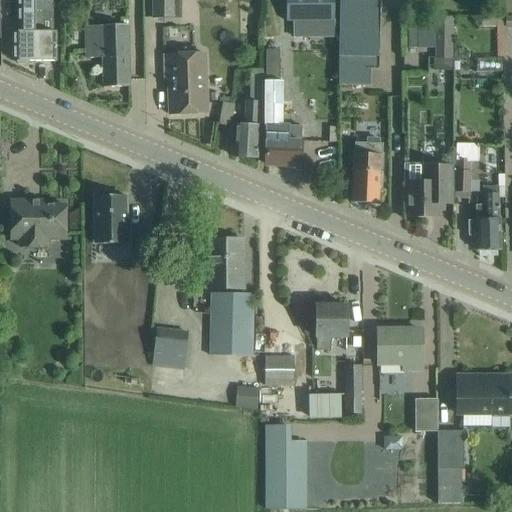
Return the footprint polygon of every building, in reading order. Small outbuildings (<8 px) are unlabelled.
[(34,61),(33,0),(18,0),(18,33),(14,33),(14,61),(17,61),(19,65),(26,65),(28,61),(34,61)] [(51,0),(33,0),(34,61),(56,61),(57,32),(52,32),(51,0)] [(65,0),(66,17),(94,16),(93,0),(65,0)] [(174,0),(155,0),(156,19),(175,18),(174,0)] [(333,0),(286,0),(287,25),(334,24),(333,0)] [(339,17),(339,70),(338,88),(369,89),(369,71),(379,72),(381,18),(339,17)] [(452,17),(436,17),(437,57),(452,57),(452,17)] [(85,27),(86,39),(86,59),(102,58),(104,88),(130,87),(128,26),(85,27)] [(205,55),(164,56),(165,75),(168,75),(169,96),(169,115),(208,113),(207,93),(207,88),(205,55)] [(266,83),(266,107),(265,127),(267,127),(266,165),(301,166),(302,146),(302,127),(281,127),(282,84),(266,83)] [(257,159),(259,139),(260,102),(246,101),(245,126),(236,125),(236,138),(235,158),(257,159)] [(217,125),(230,127),(233,105),(221,103),(217,125)] [(339,128),(330,128),(330,143),(339,143),(339,128)] [(353,196),(353,203),(371,204),(379,205),(379,189),(381,190),(382,170),(383,155),(384,145),(380,145),(380,141),(369,140),(368,144),(356,143),(354,170),(353,183),(353,196)] [(478,142),(458,141),(457,158),(478,159),(478,142)] [(407,183),(407,197),(407,217),(434,217),(434,204),(452,204),(453,167),(423,167),(423,165),(405,165),(404,183),(407,183)] [(470,195),(471,167),(457,166),(456,194),(470,195)] [(477,222),(469,222),(469,236),(477,236),(478,251),(501,250),(500,230),(499,190),(499,187),(483,187),(484,205),(476,205),(477,220),(477,222)] [(94,197),(95,245),(129,245),(129,226),(127,226),(126,197),(113,197),(112,193),(98,193),(98,197),(94,197)] [(65,239),(65,226),(65,206),(31,206),(31,202),(11,202),(11,239),(21,239),(21,246),(50,247),(50,239),(65,239)] [(244,289),(244,287),(244,267),(236,268),(236,241),(208,241),(208,289),(244,289)] [(253,357),(254,295),(212,294),(211,356),(253,357)] [(317,306),(317,326),(316,350),(331,350),(331,338),(347,338),(347,306),(317,306)] [(157,331),(153,368),(183,372),(187,334),(157,331)] [(421,370),(421,351),(421,331),(379,331),(379,365),(405,364),(405,370),(421,370)] [(293,386),(294,356),(265,356),(265,386),(293,386)] [(361,413),(361,366),(345,366),(345,413),(361,413)] [(457,377),(457,397),(457,413),(509,414),(509,381),(480,381),(480,377),(457,377)] [(238,389),(236,409),(256,410),(258,390),(238,389)] [(341,394),(309,395),(309,418),(341,417),(341,394)] [(437,400),(415,400),(415,431),(437,431),(437,400)] [(461,469),(464,469),(464,431),(438,431),(437,432),(437,504),(461,504),(461,469)] [(402,439),(384,439),(384,451),(402,451),(402,439)] [(305,509),(305,441),(266,441),(266,509),(305,509)]
